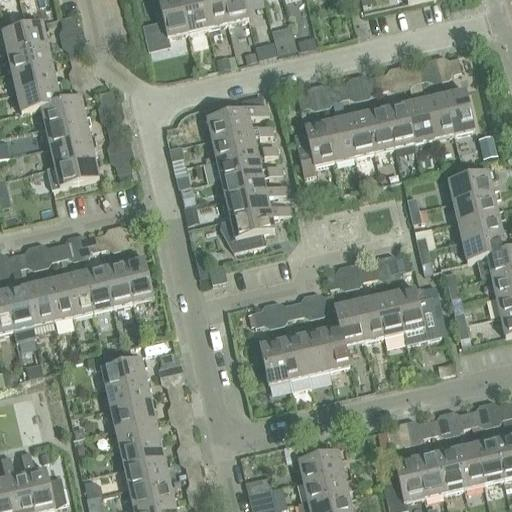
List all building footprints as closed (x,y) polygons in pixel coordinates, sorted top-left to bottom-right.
[(188,38),(179,0),(174,0),(161,3),(160,0),(157,0),(168,43),(188,38)] [(208,34),(200,0),(179,0),(188,38),(208,34)] [(229,29),(222,0),(200,0),(208,34),(229,29)] [(244,5),(242,0),(222,0),(229,29),(249,24),(244,5)] [(360,0),(363,10),(373,8),(370,0),(360,0)] [(76,20),(61,23),(63,32),(78,29),(76,20)] [(3,37),(8,57),(47,48),(43,30),(47,29),(46,27),(3,37)] [(78,29),(63,32),(59,37),(62,53),(69,56),(84,53),(87,46),(83,32),(78,29)] [(298,45),(301,56),(317,53),(314,41),(298,45)] [(294,42),(275,47),(278,60),(297,55),(294,42)] [(51,47),(47,48),(8,57),(12,78),(52,68),(47,51),(52,50),(51,47)] [(69,56),(70,64),(86,60),(84,53),(69,56)] [(256,57),(246,60),(248,68),(258,65),(256,57)] [(70,64),(72,71),(87,68),(86,60),(70,64)] [(229,62),(217,64),(220,75),(231,72),(229,62)] [(429,65),(425,71),(428,85),(434,88),(449,84),(453,79),(450,65),(443,62),(429,65)] [(458,63),(450,65),(453,79),(461,77),(458,63)] [(56,67),(52,68),(12,78),(17,97),(56,88),(52,71),(56,70),(56,67)] [(93,71),(87,68),(72,71),(68,77),(71,92),(78,96),(93,92),(96,85),(93,71)] [(389,75),(385,80),(388,94),(394,97),(409,94),(410,93),(413,89),(410,74),(404,71),(389,75)] [(417,73),(421,87),(428,85),(425,71),(417,73)] [(421,87),(417,73),(410,74),(413,89),(421,87)] [(378,82),(381,96),(388,94),(385,80),(378,82)] [(346,89),(349,104),(355,106),(370,103),(374,98),(371,83),(365,81),(350,84),(346,89)] [(381,96),(378,82),(371,83),(374,98),(381,96)] [(61,87),(56,88),(17,97),(22,118),(42,114),(41,112),(61,108),(61,107),(57,91),(61,90),(61,87)] [(310,93),(306,98),(309,113),(315,115),(330,112),(334,107),(331,93),(325,89),(310,93)] [(338,91),(342,105),(349,104),(346,89),(338,91)] [(342,105),(338,91),(331,93),(334,107),(339,106),(342,105)] [(78,96),(80,103),(85,102),(85,103),(94,101),(94,100),(95,99),(93,92),(78,96)] [(115,103),(113,95),(99,99),(101,107),(115,103)] [(446,101),(455,140),(475,136),(466,96),(448,100),(447,96),(445,97),(446,101)] [(309,113),(306,98),(297,100),(301,115),(309,113)] [(247,105),(245,105),(247,115),(264,111),(262,101),(260,102),(247,105)] [(455,140),(446,101),(428,105),(427,101),(424,101),(425,105),(435,145),(455,140)] [(85,104),(85,103),(85,102),(80,103),(61,107),(61,108),(41,112),(42,114),(46,134),(85,124),(81,105),(85,104)] [(115,103),(101,107),(98,111),(101,128),(107,132),(122,128),(124,121),(121,107),(115,103)] [(339,106),(334,107),(337,120),(344,118),(342,105),(339,106)] [(435,145),(425,105),(408,109),(407,105),(405,106),(406,110),(415,150),(435,145)] [(264,111),(247,115),(207,124),(212,144),(252,135),(250,125),(269,120),(267,110),(264,111)] [(415,150),(406,110),(388,114),(387,110),(384,110),(385,114),(395,154),(415,150)] [(395,154),(385,114),(367,118),(366,115),(364,115),(365,119),(374,159),(395,154)] [(374,159),(365,119),(348,123),(347,119),(345,120),(346,123),(355,163),(374,159)] [(46,134),(51,153),(90,143),(86,127),(90,126),(90,123),(85,124),(46,134)] [(355,163),(346,123),(329,127),(328,124),(325,124),(326,128),(335,168),(355,163)] [(107,132),(109,139),(123,136),(122,128),(107,132)] [(335,168),(326,128),(308,132),(307,129),(304,129),(315,173),(335,168)] [(252,135),(212,144),(216,164),(257,154),(254,145),(274,140),(271,131),(252,135)] [(109,139),(110,146),(125,143),(123,136),(109,139)] [(493,140),(481,143),(485,162),(497,160),(493,140)] [(94,142),(90,143),(51,153),(56,173),(95,164),(91,146),(95,145),(94,142)] [(130,146),(125,143),(110,146),(106,152),(110,165),(116,170),(130,166),(134,161),(130,146)] [(257,154),(216,164),(221,184),(261,174),(259,164),(278,160),(276,150),(257,154)] [(182,152),(170,155),(173,165),(184,162),(182,152)] [(99,163),(95,164),(56,173),(60,193),(100,184),(96,166),(100,165),(99,163)] [(132,176),(131,168),(130,166),(116,170),(118,179),(132,176)] [(261,174),(221,184),(226,204),(266,195),(263,184),(283,179),(281,170),(261,175),(261,174)] [(449,186),(454,207),(493,198),(489,180),(493,179),(493,176),(449,186)] [(189,181),(177,184),(179,193),(191,191),(189,181)] [(6,184),(0,185),(0,201),(9,199),(6,184)] [(266,195),(226,204),(231,224),(271,214),(268,204),(287,199),(285,191),(266,195)] [(497,197),(493,198),(454,207),(459,226),(498,217),(494,200),(498,200),(497,197)] [(410,217),(420,214),(417,202),(408,204),(407,205),(410,217)] [(267,250),(264,238),(276,236),(273,224),(292,219),(290,210),(271,214),(231,224),(224,225),(222,230),(235,257),(267,250)] [(420,214),(410,217),(413,229),(423,226),(420,214)] [(459,226),(463,247),(503,238),(499,220),(502,219),(502,216),(498,217),(459,226)] [(60,221),(62,231),(80,227),(78,217),(60,221)] [(104,239),(107,253),(114,256),(128,253),(132,247),(129,233),(122,229),(108,233),(104,239)] [(129,233),(132,247),(141,245),(138,231),(129,233)] [(507,237),(503,238),(463,247),(468,268),(478,266),(488,263),(488,262),(507,258),(507,257),(504,240),(507,240),(507,237)] [(68,242),(64,248),(67,262),(74,266),(88,262),(92,257),(89,242),(83,239),(68,242)] [(104,239),(97,241),(100,255),(107,253),(104,239)] [(97,241),(89,242),(92,257),(100,255),(97,241)] [(417,244),(420,256),(429,254),(426,242),(417,244)] [(28,251),(24,257),(27,272),(35,275),(49,271),(53,266),(49,252),(43,248),(28,251)] [(64,248),(57,250),(60,264),(67,262),(64,248)] [(60,264),(57,250),(49,252),(53,266),(60,264)] [(429,254),(420,256),(423,269),(432,267),(429,254)] [(100,255),(92,257),(94,265),(102,263),(100,255)] [(488,262),(488,263),(478,266),(482,284),(492,282),(511,277),(511,255),(507,257),(507,258),(488,262)] [(0,257),(0,282),(9,281),(13,275),(10,261),(3,257),(0,257)] [(24,257),(17,259),(20,273),(27,272),(24,257)] [(20,273),(17,259),(10,261),(13,275),(20,273)] [(378,263),(374,269),(378,283),(384,286),(398,283),(403,277),(400,263),(393,259),(378,263)] [(408,261),(401,262),(400,263),(403,277),(412,275),(408,261)] [(122,265),(123,269),(132,308),(154,303),(145,264),(126,268),(125,264),(122,265)] [(205,267),(197,268),(201,284),(209,282),(205,267)] [(339,272),(335,278),(339,292),(345,295),(359,292),(363,286),(360,272),(353,268),(339,272)] [(112,313),(132,308),(123,269),(106,273),(105,269),(102,269),(103,273),(112,313)] [(367,270),(370,285),(378,283),(374,269),(367,270)] [(209,273),(211,282),(213,290),(228,286),(224,270),(209,273)] [(370,285),(367,270),(360,272),(363,286),(370,285)] [(112,313),(103,273),(86,277),(85,273),(82,274),(83,278),(92,318),(112,313)] [(449,292),(457,290),(454,277),(446,279),(449,292)] [(511,277),(492,282),(497,302),(511,298),(511,277)] [(92,318),(83,278),(68,282),(67,278),(64,279),(65,283),(74,322),(92,318)] [(327,280),(331,294),(339,292),(335,278),(327,280)] [(74,322),(65,283),(47,287),(46,283),(43,283),(44,287),(53,327),(74,322)] [(33,331),(53,327),(44,287),(28,291),(27,287),(23,288),(24,292),(33,331)] [(457,290),(449,292),(451,304),(460,302),(457,290)] [(4,296),(4,297),(13,336),(33,331),(24,292),(8,296),(7,292),(4,293),(4,296)] [(394,294),(394,298),(404,338),(407,349),(442,341),(433,302),(419,306),(416,293),(397,297),(396,293),(394,294)] [(0,339),(13,336),(4,297),(0,297),(0,339)] [(305,301),(301,307),(304,321),(310,324),(324,321),(329,315),(325,301),(319,297),(305,301)] [(404,338),(394,298),(377,302),(376,298),(374,299),(375,302),(384,342),(404,338)] [(511,298),(497,302),(501,322),(511,319),(511,298)] [(329,315),(335,314),(334,308),(335,308),(333,299),(325,301),(329,315)] [(355,307),(364,347),(384,342),(375,302),(357,306),(357,303),(354,303),(355,307)] [(264,310),(261,316),(264,331),(270,334),(285,330),(288,325),(285,310),(279,307),(264,310)] [(293,308),(296,323),(304,321),(301,307),(293,308)] [(336,307),(335,308),(334,308),(335,314),(340,332),(344,352),(346,351),(364,347),(355,307),(337,311),(336,307)] [(296,323),(293,308),(285,310),(288,325),(296,323)] [(264,331),(261,316),(252,318),(256,333),(264,331)] [(458,332),(466,330),(463,318),(455,320),(458,332)] [(511,319),(501,322),(506,343),(511,342),(511,319)] [(466,330),(458,332),(461,344),(469,342),(466,330)] [(350,371),(346,351),(344,352),(340,332),(323,336),(323,333),(320,333),(320,337),(329,376),(350,371)] [(300,338),(301,342),(309,381),(329,376),(320,337),(304,341),(303,337),(300,338)] [(280,343),(281,346),(290,385),(293,397),(312,393),(309,381),(301,342),(284,345),(283,342),(280,343)] [(269,390),(290,385),(281,346),(263,350),(262,347),(259,348),(269,390)] [(102,375),(106,393),(146,384),(142,366),(146,365),(145,364),(131,367),(128,355),(87,365),(89,372),(95,376),(102,375)] [(160,360),(162,369),(176,365),(175,361),(174,357),(160,360)] [(182,369),(176,365),(162,369),(158,375),(161,389),(168,393),(182,390),(185,383),(182,369)] [(15,376),(4,378),(7,389),(17,386),(15,376)] [(150,383),(146,384),(106,393),(111,414),(151,405),(147,386),(150,386),(150,383)] [(183,397),(182,390),(168,393),(169,400),(183,397)] [(183,397),(169,400),(171,408),(185,404),(183,397)] [(154,404),(151,405),(111,414),(115,434),(156,425),(152,408),(155,407),(154,404)] [(185,404),(171,408),(167,414),(170,428),(177,433),(191,430),(194,423),(191,409),(185,404)] [(478,410),(475,416),(478,430),(485,433),(498,430),(503,424),(499,410),(493,407),(478,410)] [(510,422),(507,408),(499,410),(503,424),(510,422)] [(439,419),(435,425),(438,439),(445,442),(459,439),(463,433),(460,419),(454,416),(439,419)] [(475,416),(467,417),(471,431),(478,430),(475,416)] [(460,419),(463,433),(471,431),(467,417),(460,419)] [(156,425),(115,434),(120,454),(160,444),(156,428),(160,427),(159,424),(156,425)] [(400,428),(396,434),(399,448),(405,452),(419,448),(423,442),(420,428),(414,425),(400,428)] [(435,425),(427,427),(431,441),(438,439),(435,425)] [(431,441),(427,427),(420,428),(423,442),(431,441)] [(193,437),(191,430),(177,433),(179,440),(193,437)] [(84,432),(75,433),(77,442),(85,440),(84,432)] [(399,448),(396,434),(387,436),(390,450),(399,448)] [(180,448),(195,445),(193,437),(179,440),(180,448)] [(494,441),(495,445),(504,485),(511,482),(511,440),(497,444),(496,440),(494,441)] [(164,443),(160,444),(120,454),(125,474),(165,465),(161,447),(164,446),(164,443)] [(195,445),(180,448),(177,454),(180,469),(186,472),(200,469),(204,463),(200,448),(195,445)] [(475,449),(485,489),(504,485),(495,445),(478,449),(477,445),(474,445),(475,449)] [(454,450),(455,454),(465,494),(485,489),(475,449),(457,453),(456,449),(454,450)] [(87,451),(78,453),(80,461),(88,459),(87,451)] [(465,494),(455,454),(438,458),(437,454),(435,454),(435,458),(445,498),(465,494)] [(341,457),(341,455),(298,465),(303,487),(342,478),(337,458),(341,457)] [(28,479),(35,511),(57,511),(57,510),(71,506),(67,492),(65,492),(63,482),(51,485),(48,474),(37,477),(32,457),(23,459),(28,479)] [(49,457),(42,459),(44,468),(51,466),(49,457)] [(415,459),(416,463),(425,503),(445,498),(435,458),(418,462),(417,458),(415,459)] [(16,482),(11,462),(2,464),(7,484),(13,511),(35,511),(28,479),(16,482)] [(407,511),(406,507),(425,503),(416,463),(397,467),(396,463),(393,464),(397,477),(381,481),(388,511),(407,511)] [(169,464),(165,465),(125,474),(129,494),(170,484),(166,467),(169,466),(169,464)] [(186,472),(188,480),(202,477),(200,469),(186,472)] [(90,488),(102,487),(101,473),(89,474),(90,488)] [(204,485),(202,477),(188,480),(190,488),(204,485)] [(342,478),(303,487),(308,506),(346,497),(342,480),(346,479),(346,477),(342,478)] [(249,500),(272,494),(270,482),(246,488),(249,500)] [(0,511),(13,511),(7,484),(0,485),(0,511)] [(173,484),(170,484),(129,494),(133,511),(143,511),(174,505),(170,487),(174,486),(173,484)] [(204,485),(190,488),(186,494),(189,509),(195,511),(209,509),(212,503),(209,488),(204,485)] [(287,511),(283,492),(272,494),(275,506),(251,511),(287,511)] [(275,506),(272,494),(249,500),(251,511),(275,506)] [(350,496),(346,497),(308,506),(309,511),(349,511),(347,500),(351,499),(350,496)]
